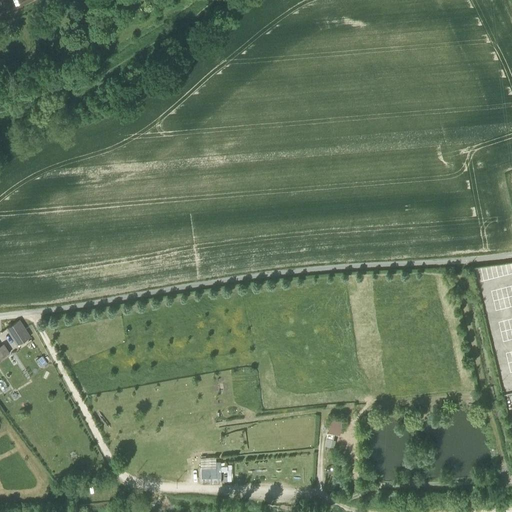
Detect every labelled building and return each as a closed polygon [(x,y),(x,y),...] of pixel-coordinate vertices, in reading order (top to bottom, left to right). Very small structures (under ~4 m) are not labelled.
[(19,320),(7,328),(18,344),(30,336),(19,320)] [(0,359),(4,356),(9,353),(3,344),(0,346),(0,359)] [(43,355),(36,359),(41,367),(48,363),(43,355)] [(0,385),(3,391),(8,387),(3,379),(0,380),(0,385)] [(340,435),(344,420),(333,418),(330,432),(340,435)] [(201,467),(201,478),(221,477),(221,462),(216,462),(216,467),(201,467)]
